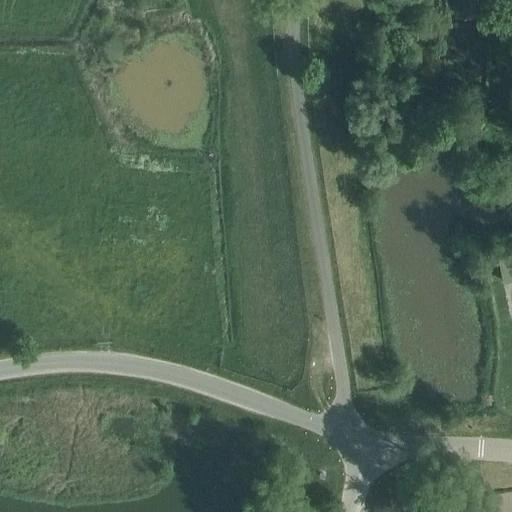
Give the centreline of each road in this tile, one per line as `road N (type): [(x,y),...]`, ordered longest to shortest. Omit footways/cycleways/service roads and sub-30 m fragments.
road 1 (unclassified): [(349,435),(300,128),(294,0)]
road 2 (unclassified): [(0,369),(108,362),(176,376),(349,435)]
road 3 (unclassified): [(511,453),(349,435)]
